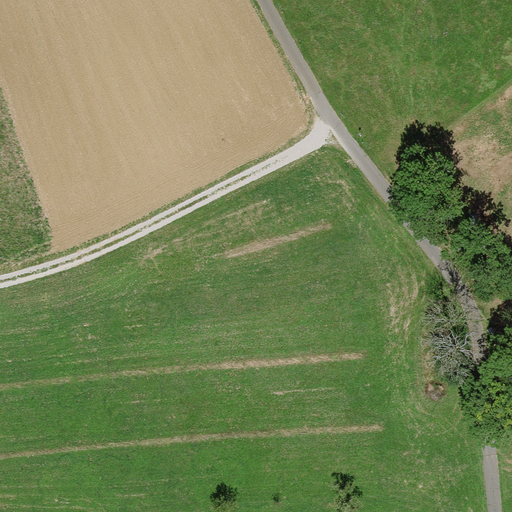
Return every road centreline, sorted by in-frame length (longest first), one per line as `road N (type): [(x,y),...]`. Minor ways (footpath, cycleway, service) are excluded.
road 1 (track): [(491,511),(481,362),(465,300),(417,224),(328,125)]
road 2 (track): [(328,125),(285,156),(116,241),(0,279)]
road 3 (track): [(328,125),(256,0)]
